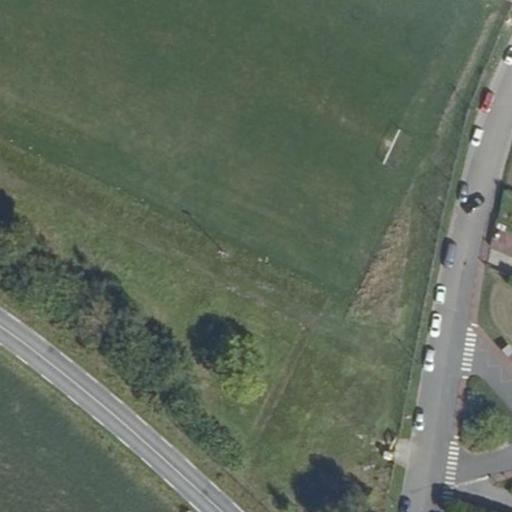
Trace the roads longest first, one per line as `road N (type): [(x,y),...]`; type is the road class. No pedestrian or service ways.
road 1 (unclassified): [(417,511),(446,321),(480,165),(511,65)]
road 2 (secondary): [(0,321),(78,380),(220,511)]
